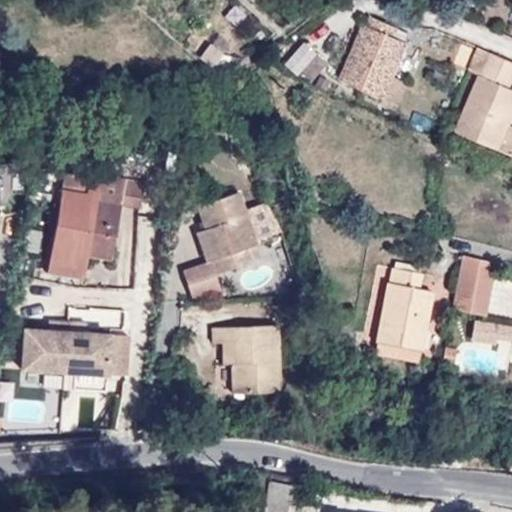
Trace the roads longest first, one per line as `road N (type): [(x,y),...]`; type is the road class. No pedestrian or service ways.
road 1 (unclassified): [(0,466),(149,450),(239,450),(380,478),(511,492)]
road 2 (residential): [(511,48),(453,24),(363,4),(335,16)]
